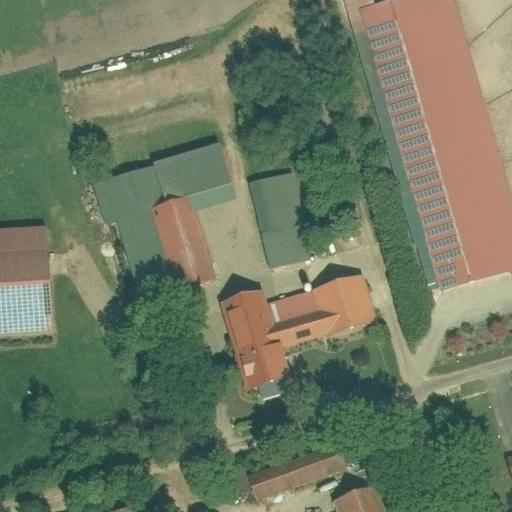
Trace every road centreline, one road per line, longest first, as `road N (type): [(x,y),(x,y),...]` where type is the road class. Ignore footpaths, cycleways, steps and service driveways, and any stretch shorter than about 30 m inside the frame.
road 1 (unclassified): [(396,399),(2,511)]
road 2 (unclassified): [(511,365),(396,399)]
road 3 (residential): [(396,399),(438,511)]
